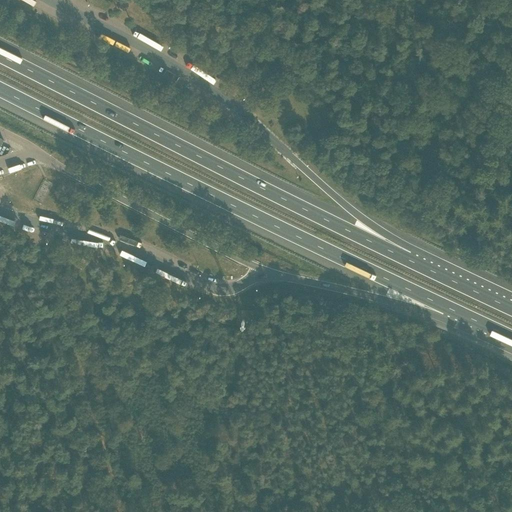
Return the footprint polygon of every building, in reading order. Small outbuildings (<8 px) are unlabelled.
[(49,8),(47,13),(75,24),(77,19),(49,8)] [(100,33),(98,38),(122,50),(125,44),(100,33)] [(142,34),(139,39),(164,53),(167,47),(142,34)] [(179,77),(176,81),(199,96),(202,91),(179,77)] [(70,227),(71,221),(39,213),(38,219),(70,227)] [(111,236),(111,230),(81,225),(80,232),(111,236)] [(119,240),(144,249),(146,243),(121,234),(119,240)] [(211,250),(209,255),(231,266),(233,262),(211,250)]
